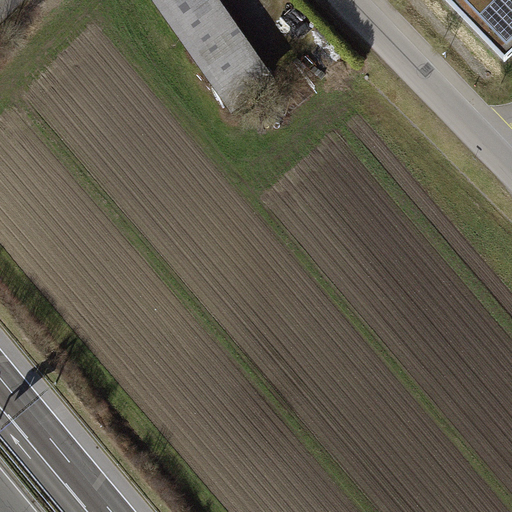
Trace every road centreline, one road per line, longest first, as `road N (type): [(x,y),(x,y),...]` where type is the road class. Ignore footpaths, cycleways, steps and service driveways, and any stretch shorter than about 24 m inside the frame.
road 1 (unclassified): [(347,0),(511,172)]
road 2 (motorway): [(98,511),(0,390)]
